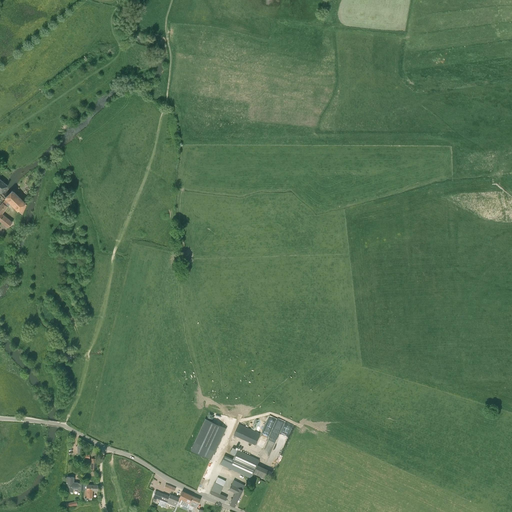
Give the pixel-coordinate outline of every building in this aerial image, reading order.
[(5,198),(18,211),(22,214),(26,205),(25,204),(12,191),(5,198)] [(2,214),(0,215),(0,220),(8,228),(12,222),(2,214)] [(212,460),(226,427),(207,418),(193,450),(212,460)] [(260,434),(239,424),(234,435),(255,444),(260,434)] [(270,435),(264,454),(271,456),(277,437),(270,435)] [(259,460),(237,450),(232,447),(230,452),(235,455),(233,459),(224,455),(220,464),(251,478),(259,460)] [(84,490),(84,485),(84,483),(73,482),(74,477),(67,477),(67,482),(66,485),(68,485),(67,490),(73,491),(73,489),(84,490)] [(234,506),(245,485),(234,480),(229,489),(235,492),(230,505),(234,506)] [(222,486),(218,483),(218,484),(215,483),(212,488),(221,491),(223,487),(222,486)] [(174,492),(176,488),(165,484),(164,488),(174,492)] [(92,501),(92,490),(97,490),(97,485),(84,485),(84,490),(87,490),(86,497),(87,497),(87,498),(85,498),(85,500),(87,500),(92,501)] [(226,497),(227,497),(220,494),(211,490),(211,491),(209,495),(224,502),(226,497)] [(175,506),(177,503),(179,498),(170,494),(169,496),(162,494),(155,491),(152,498),(154,499),(153,501),(156,502),(157,499),(160,500),(160,501),(166,504),(166,503),(175,506)] [(188,506),(190,502),(193,496),(182,491),(179,497),(181,498),(179,503),(188,506)] [(196,508),(198,504),(200,499),(193,496),(190,502),(190,503),(189,505),(189,508),(189,509),(192,510),(192,509),(193,507),(196,508)]
